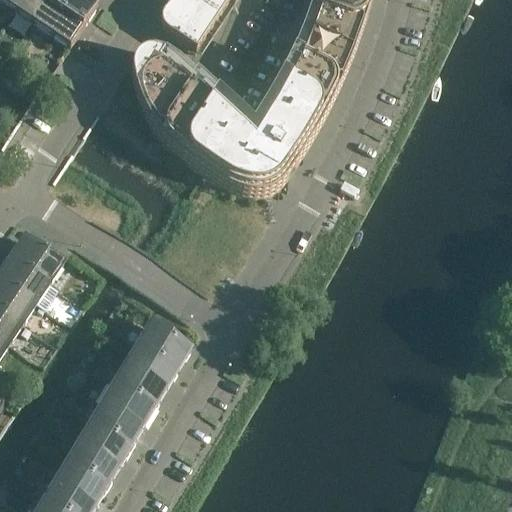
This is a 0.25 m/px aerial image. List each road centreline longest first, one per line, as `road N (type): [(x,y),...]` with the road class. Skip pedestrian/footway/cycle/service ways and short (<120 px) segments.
road 1 (unclassified): [(237,336),(317,201),(386,61),(403,0)]
road 2 (residential): [(237,336),(110,255),(12,215)]
road 3 (residential): [(141,24),(12,215)]
road 4 (unclassified): [(132,511),(237,336)]
